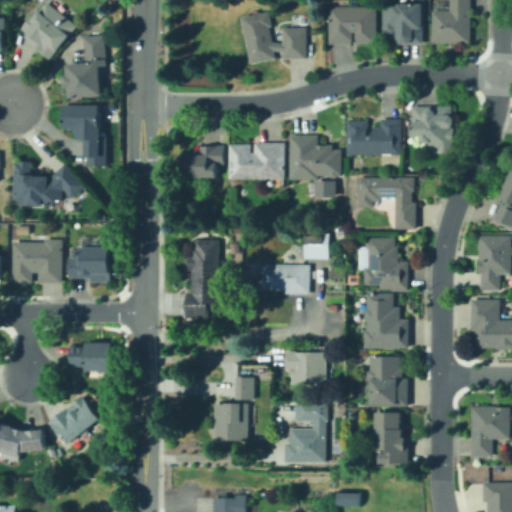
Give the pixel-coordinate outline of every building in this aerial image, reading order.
[(471,0),(471,43),(433,43),(433,11),(450,10),(450,0),(471,0)] [(48,2),(79,27),(52,61),(40,52),(42,50),(26,37),(29,34),(23,29),(35,13),(38,15),(48,2)] [(424,3),(424,44),(399,44),(399,30),(397,30),(393,33),(388,33),(384,30),(384,7),(394,7),(394,6),(399,6),(399,3),(424,3)] [(377,7),(378,44),(357,44),(357,32),(353,32),(353,44),(331,44),(330,7),(377,7)] [(274,42),(284,44),(284,27),(308,28),(308,59),(284,59),(284,52),(275,51),(277,59),(252,64),(243,17),(270,11),(273,26),(270,27),(274,42)] [(104,85),(104,95),(72,98),(71,87),(67,88),(65,76),(69,75),(68,64),(80,63),(80,60),(86,60),(84,37),(106,35),(108,66),(102,66),(103,75),(104,76),(104,83),(104,85)] [(102,105),(101,126),(103,126),(103,137),(109,137),(108,166),(89,166),(89,157),(87,157),(87,140),(79,140),(79,132),(74,132),(74,129),(64,129),(64,105),(102,105)] [(453,142),(453,153),(438,153),(438,151),(430,151),(430,143),(422,142),(423,136),(415,136),(415,124),(414,124),(414,106),(454,107),(453,116),(456,118),(456,124),(452,127),(452,128),(456,128),(455,142),(453,142)] [(403,119),(403,155),(349,155),(349,121),(369,121),(369,135),(374,135),(374,126),(382,126),(381,119),(403,119)] [(343,149),(343,175),(340,175),(338,178),(333,178),(331,176),(320,176),(320,179),(292,179),(291,135),(319,135),(320,145),(334,145),(334,149),(343,149)] [(286,143),(286,178),(232,179),(232,145),(253,144),(253,153),(256,153),(256,143),(286,143)] [(227,145),(227,166),(220,166),(220,178),(182,178),(182,155),(201,155),(202,145),(227,145)] [(33,162),(32,174),(36,174),(35,176),(51,177),(50,180),(54,180),(55,178),(53,176),(67,163),(88,186),(74,199),(66,190),(64,191),(63,202),(57,202),(57,207),(44,206),(44,208),(27,207),(27,205),(20,205),(20,201),(14,200),(17,162),(20,162),(20,161),(33,162)] [(511,229),(493,220),(502,203),(504,204),(505,200),(500,198),(511,172),(511,229)] [(416,177),(416,192),(414,191),(414,202),(418,202),(418,229),(398,228),(397,198),(396,197),(383,197),(383,201),(376,201),(376,207),(360,207),(360,177),(416,177)] [(286,181),(286,188),(274,188),(274,180),(286,181)] [(17,234),(18,226),(30,227),(30,235),(17,234)] [(331,233),(330,259),(306,259),(307,232),(331,233)] [(511,235),(511,274),(502,274),(502,290),(482,290),(482,274),(480,274),(480,235),(511,235)] [(397,238),(397,246),(400,246),(400,253),(401,261),(410,261),(410,290),(382,290),(381,285),(366,285),(366,268),(369,268),(369,250),(367,248),(367,243),(369,240),(370,238),(397,238)] [(65,239),(65,283),(41,283),(41,273),(35,273),(34,283),(15,283),(15,242),(47,242),(47,239),(65,239)] [(221,240),(221,310),(212,310),(212,318),(189,318),(189,292),(194,292),(194,271),(190,271),(190,257),(194,257),(194,248),(197,248),(197,240),(221,240)] [(104,241),(103,247),(112,247),(112,258),(114,260),(114,265),(112,267),(112,282),(92,282),(92,278),(71,278),(71,257),(81,257),(81,247),(94,246),(93,241),(104,241)] [(311,265),(311,294),(287,294),(287,290),(259,290),(260,264),(311,265)] [(410,318),(410,348),(366,348),(366,330),(369,329),(369,319),(366,317),(366,311),(369,309),(369,293),(395,293),(395,307),(402,307),(402,318),(410,318)] [(511,320),(511,351),(499,351),(499,348),(477,348),(477,329),(472,329),(472,299),(502,299),(502,320),(511,320)] [(115,343),(114,371),(107,371),(105,373),(100,373),(98,371),(88,371),(88,366),(73,366),(73,345),(88,345),(88,342),(115,343)] [(327,352),(328,384),(294,384),(294,375),(292,375),(292,370),(287,370),(287,351),(327,352)] [(401,356),(401,369),(404,369),(404,378),(410,378),(410,406),(371,407),(371,381),(369,379),(369,372),(371,370),(371,356),(401,356)] [(256,377),(256,400),(237,399),(238,377),(256,377)] [(103,419),(71,444),(64,435),(62,436),(51,422),(84,395),(103,419)] [(329,421),(328,463),(287,463),(287,443),(291,443),(291,428),(315,428),(314,421),(297,421),(297,400),(329,400),(329,421)] [(250,404),(249,440),(216,440),(216,403),(250,404)] [(511,407),(511,439),(494,439),(494,456),(473,456),(473,406),(498,406),(511,407)] [(403,412),(403,429),(405,429),(405,437),(411,438),(410,464),(379,464),(378,440),(373,435),(378,430),(378,412),(403,412)] [(5,423),(11,424),(12,427),(15,426),(15,428),(28,431),(27,428),(46,426),(47,448),(27,450),(24,449),(23,457),(15,454),(12,456),(6,455),(6,460),(0,458),(0,423),(2,424),(5,423)] [(478,485),(469,480),(472,474),(481,479),(478,485)] [(511,511),(489,511),(489,502),(486,502),(485,482),(511,482),(511,511)] [(362,491),(361,507),(352,506),(352,508),(347,508),(347,506),(339,506),(340,490),(362,491)] [(248,495),(247,511),(214,511),(214,498),(237,498),(237,495),(248,495)] [(20,511),(21,504),(0,503),(0,511),(20,511)]
